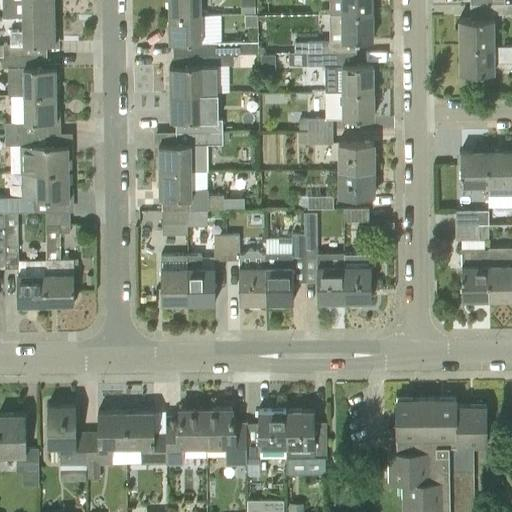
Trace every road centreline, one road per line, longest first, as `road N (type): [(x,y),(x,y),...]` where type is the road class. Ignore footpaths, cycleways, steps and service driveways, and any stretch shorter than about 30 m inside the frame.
road 1 (residential): [(121,358),(120,0)]
road 2 (residential): [(417,355),(121,358)]
road 3 (residential): [(417,355),(411,112)]
road 4 (residential): [(121,358),(0,359)]
